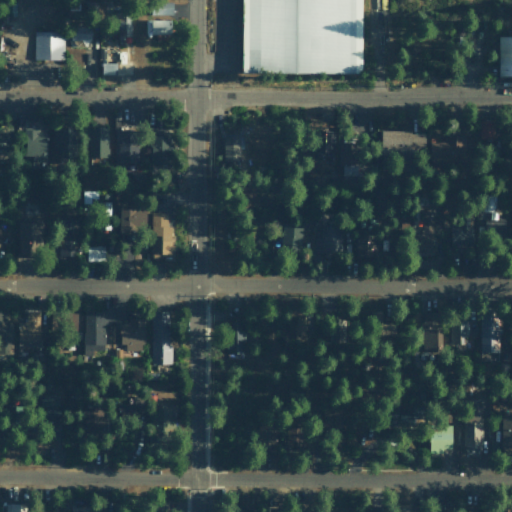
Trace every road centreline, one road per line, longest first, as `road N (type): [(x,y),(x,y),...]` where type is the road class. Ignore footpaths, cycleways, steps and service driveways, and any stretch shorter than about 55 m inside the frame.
road 1 (residential): [(0,283),(511,286)]
road 2 (residential): [(191,511),(189,0)]
road 3 (residential): [(511,479),(0,477)]
road 4 (residential): [(511,97),(0,97)]
